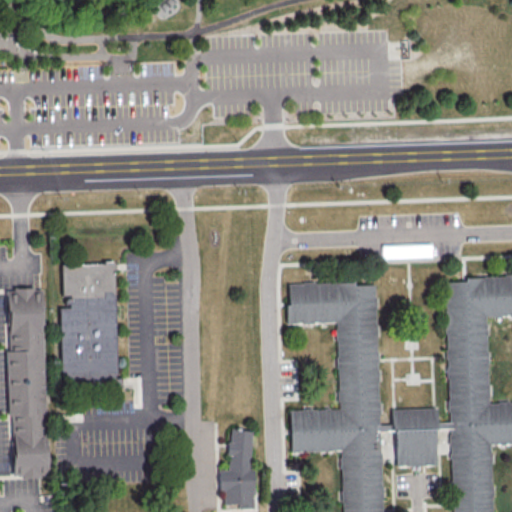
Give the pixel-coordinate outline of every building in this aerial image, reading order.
[(430,256),(430,243),(380,244),(381,258),(430,256)] [(59,379),(114,378),(112,262),(60,263),(60,306),(58,306),(59,379)] [(284,284),(286,324),(333,321),(337,407),(287,410),(289,452),(338,450),(340,511),(395,511),(401,465),(426,464),(436,511),(491,511),(488,445),(511,443),(511,401),(488,402),(484,316),(511,315),(511,275),(441,279),(448,422),(395,400),(372,280),(284,284)] [(40,287),(5,288),(7,347),(5,347),(10,477),(47,476),(40,287)] [(252,508),(252,468),(249,468),(249,429),(227,429),(227,469),(218,469),(218,490),(222,490),(222,503),(237,503),(237,508),(252,508)]
